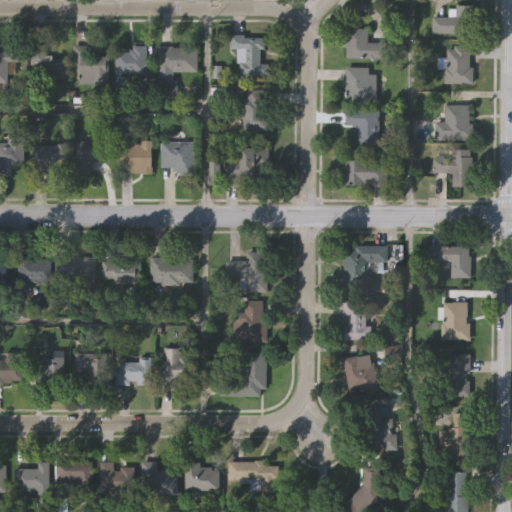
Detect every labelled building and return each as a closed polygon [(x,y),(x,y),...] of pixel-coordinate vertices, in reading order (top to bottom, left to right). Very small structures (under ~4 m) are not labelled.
[(455,5),(474,5),(473,33),(431,33),(432,16),(448,16),(448,8),(455,8),(455,5)] [(385,57),(345,56),(345,26),(367,27),(367,40),(385,41),(385,57)] [(260,63),(268,63),(268,74),(248,74),(248,77),(239,77),(239,62),(236,62),(236,48),(230,48),(230,34),(244,34),(244,37),(264,36),(264,48),(260,48),(260,63)] [(0,51),(9,51),(9,44),(25,44),(25,61),(9,61),(9,82),(1,83),(1,87),(0,87),(0,51)] [(109,83),(80,83),(80,73),(73,73),(73,44),(87,45),(87,56),(109,56),(109,83)] [(115,91),(115,51),(129,51),(129,48),(133,48),(133,44),(147,44),(147,73),(122,72),(122,75),(131,75),(131,91),(115,91)] [(197,71),(173,71),(173,83),(158,82),(158,45),(175,45),(175,46),(197,47),(197,71)] [(469,45),(469,67),(473,67),(473,84),(442,84),(442,69),(437,69),(438,58),(445,58),(446,50),(453,50),(453,45),(469,45)] [(30,65),(29,47),(45,47),(45,55),(51,55),(52,59),(65,58),(66,78),(51,79),(51,82),(36,83),(35,65),(30,65)] [(376,103),(345,103),(345,67),(368,68),(368,75),(381,75),(381,79),(376,79),(376,103)] [(266,109),(271,110),(271,129),(244,129),(244,119),(238,118),(238,97),(235,97),(235,85),(250,86),(250,88),(266,88),(266,109)] [(439,112),(445,112),(445,106),(469,106),(469,124),(473,124),(473,140),(435,140),(435,122),(439,122),(439,112)] [(379,145),(357,144),(357,124),(345,123),(345,109),(379,109),(379,145)] [(24,165),(7,165),(7,173),(0,173),(0,142),(7,142),(7,134),(24,134),(24,165)] [(131,142),(139,142),(139,145),(140,145),(140,139),(152,139),(152,147),(151,147),(151,165),(152,166),(152,173),(130,172),(130,169),(118,169),(118,151),(120,152),(120,140),(123,137),(126,136),(130,139),(131,142)] [(76,140),(95,141),(95,138),(110,138),(110,160),(91,160),(91,174),(76,174),(76,140)] [(193,141),(193,175),(178,175),(178,171),(172,171),(172,167),(160,167),(160,141),(193,141)] [(70,173),(60,173),(60,169),(56,169),(56,166),(50,166),(50,171),(34,171),(34,143),(59,144),(59,142),(70,142),(70,173)] [(265,148),(265,179),(240,178),(240,185),(222,185),(222,159),(241,159),(241,147),(265,148)] [(470,150),(470,158),(473,158),(473,188),(452,188),(452,174),(433,174),(433,158),(452,158),(452,150),(470,150)] [(388,160),(388,187),(371,187),(371,183),(366,183),(366,185),(343,185),(343,160),(388,160)] [(221,163),(211,163),(211,185),(221,185),(221,163)] [(389,244),(389,261),(379,261),(379,271),(369,271),(369,287),(343,287),(343,271),(345,271),(345,248),(356,248),(356,244),(389,244)] [(471,277),(451,276),(451,261),(429,261),(429,245),(469,245),(469,254),(471,254),(471,277)] [(268,291),(248,290),(248,287),(240,287),(241,277),(227,277),(227,260),(248,260),(248,249),(267,250),(266,264),(269,264),(268,291)] [(51,259),(50,281),(16,281),(17,255),(27,255),(27,259),(51,259)] [(97,256),(97,282),(84,282),(84,279),(70,279),(70,287),(60,287),(60,278),(58,278),(58,255),(97,256)] [(104,259),(127,259),(127,255),(144,255),(144,282),(116,282),(116,277),(104,277),(104,259)] [(152,255),(168,255),(168,258),(194,258),(194,281),(181,281),(181,284),(163,284),(163,281),(152,281),(152,255)] [(367,324),(373,324),(372,338),(345,337),(346,323),(349,323),(349,315),(344,315),(345,298),(360,299),(360,304),(368,304),(367,324)] [(268,340),(241,339),(242,322),(237,321),(237,311),(245,311),(246,299),(264,299),(264,321),(268,321),(268,340)] [(471,338),(443,338),(443,322),(445,322),(445,318),(439,318),(439,306),(445,306),(445,300),(469,300),(469,322),(472,322),(471,338)] [(159,380),(159,364),(163,364),(163,357),(165,357),(165,346),(183,346),(183,354),(196,354),(196,384),(179,384),(179,380),(159,380)] [(267,387),(262,387),(262,395),(220,394),(221,376),(243,377),(243,367),(245,367),(246,350),(269,351),(267,387)] [(0,358),(5,359),(5,351),(25,351),(24,379),(6,379),(6,383),(0,383),(0,358)] [(104,376),(90,376),(90,369),(76,369),(76,351),(104,351),(104,376)] [(472,352),(471,372),(468,371),(468,379),(471,379),(471,395),(441,395),(441,379),(452,379),(452,352),(472,352)] [(380,389),(371,391),(371,388),(350,391),(345,357),(359,354),(360,355),(365,355),(372,357),(373,362),(376,361),(380,389)] [(42,356),(65,355),(66,381),(58,381),(59,383),(45,384),(45,381),(41,381),(41,379),(33,379),(33,363),(35,363),(38,357),(42,356)] [(153,384),(139,384),(139,380),(132,380),(132,384),(117,384),(117,367),(120,367),(120,360),(140,360),(140,355),(153,355),(153,384)] [(395,416),(395,426),(392,426),(393,432),(398,432),(399,448),(387,449),(386,446),(370,447),(369,433),(371,433),(370,419),(365,409),(377,403),(384,417),(395,416)] [(471,412),(470,459),(450,458),(450,438),(443,438),(443,429),(450,430),(450,426),(454,426),(454,411),(471,412)] [(256,460),(256,458),(267,458),(267,464),(280,464),(280,478),(275,478),(275,490),(251,490),(251,481),(241,481),(241,478),(230,478),(229,460),(256,460)] [(40,466),(40,460),(51,460),(51,504),(39,504),(39,489),(16,489),(16,466),(40,466)] [(94,483),(59,484),(58,460),(94,460),(94,483)] [(124,492),(124,489),(100,489),(101,460),(116,460),(116,469),(122,469),(122,465),(136,465),(136,493),(124,492)] [(179,493),(168,493),(168,501),(157,501),(157,493),(147,493),(147,476),(143,476),(143,460),(159,460),(159,469),(179,469),(179,493)] [(221,489),(207,489),(207,493),(194,493),(194,489),(186,489),(186,460),(202,460),(202,465),(214,465),(214,468),(221,468),(221,489)] [(8,490),(0,490),(0,463),(8,463),(8,490)] [(382,467),(379,499),(364,511),(347,511),(342,500),(349,497),(365,483),(366,465),(382,467)] [(470,511),(435,511),(435,505),(450,505),(449,501),(441,502),(441,491),(450,491),(450,470),(467,470),(468,495),(470,495),(470,511)] [(327,511),(287,511),(291,494),(330,503),(327,511)]
